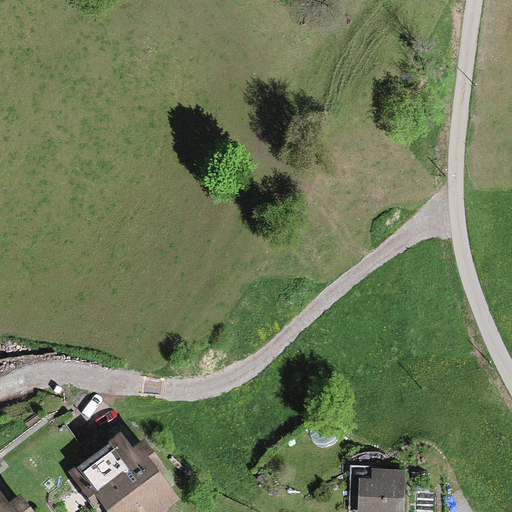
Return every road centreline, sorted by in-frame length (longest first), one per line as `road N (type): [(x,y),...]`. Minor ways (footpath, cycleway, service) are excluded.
road 1 (residential): [(477,0),(452,168),(461,269),(511,383)]
road 2 (track): [(0,381),(78,401),(107,427)]
